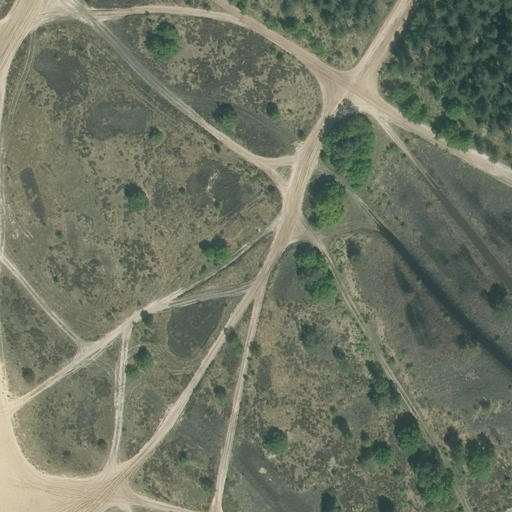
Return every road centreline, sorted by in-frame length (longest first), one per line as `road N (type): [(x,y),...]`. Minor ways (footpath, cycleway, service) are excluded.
road 1 (track): [(0,263),(83,347),(235,256),(273,226),(344,86),(403,0)]
road 2 (track): [(511,285),(383,121),(237,0)]
road 3 (track): [(0,29),(147,11),(286,34)]
road 4 (unknown): [(92,15),(162,98),(259,172),(283,210)]
